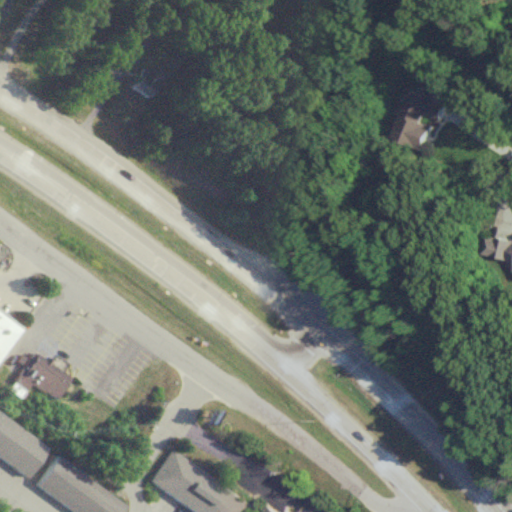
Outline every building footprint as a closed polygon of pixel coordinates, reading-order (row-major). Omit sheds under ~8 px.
[(122,54),(134,61),(151,36),(139,28),(122,54)] [(144,96),(158,76),(143,66),(129,85),(144,96)] [(445,94),(428,89),(427,93),(409,89),(396,140),(431,150),(445,94)] [(511,239),(483,236),(481,255),(510,259),(511,264),(511,239)] [(0,351),(20,322),(0,308),(0,351)] [(5,376),(47,406),(73,369),(32,339),(5,376)] [(0,458),(26,476),(47,445),(0,413),(0,458)] [(195,511),(247,511),(253,502),(168,449),(147,482),(195,511)] [(72,511),(119,511),(126,502),(53,455),(33,486),(72,511)] [(280,511),(263,501),(256,511),(280,511)]
